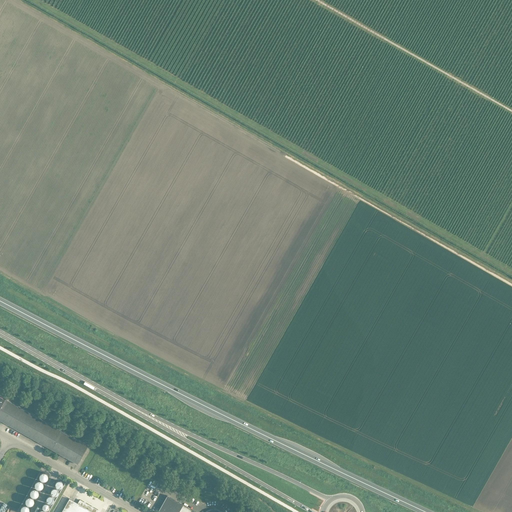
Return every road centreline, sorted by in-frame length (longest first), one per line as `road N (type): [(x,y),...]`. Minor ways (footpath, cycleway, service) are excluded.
road 1 (trunk): [(425,511),(0,301)]
road 2 (secondary): [(330,500),(155,421)]
road 3 (secondary): [(155,421),(310,511)]
road 4 (secondary): [(155,421),(0,333)]
road 5 (unclassified): [(136,511),(6,437)]
